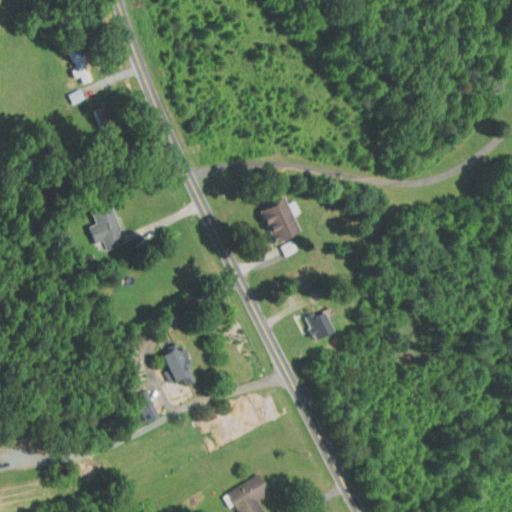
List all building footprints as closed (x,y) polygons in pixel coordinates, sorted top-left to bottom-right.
[(282,209),(288,206),(283,194),(276,197),(273,192),(249,203),(263,237),(289,226),(282,209)] [(79,208),(83,218),(76,220),(83,237),(91,234),(96,245),(114,238),(99,200),(79,208)] [(286,244),(281,233),(269,239),(274,250),(286,244)] [(321,327),(312,303),(292,310),(301,334),(321,327)] [(170,373),(174,380),(186,374),(170,340),(150,350),(163,376),(170,373)] [(134,416),(146,410),(136,385),(124,390),(134,416)] [(215,485),(230,511),(255,511),(257,511),(246,492),(258,485),(247,466),(215,485)]
